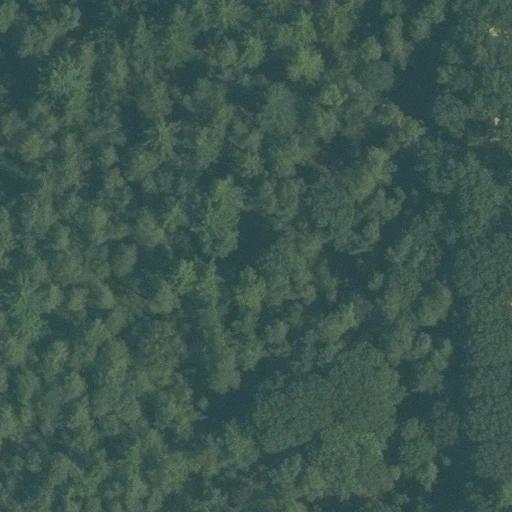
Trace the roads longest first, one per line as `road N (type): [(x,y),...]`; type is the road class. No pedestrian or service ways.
road 1 (track): [(511,375),(492,127),(500,0)]
road 2 (track): [(111,0),(0,129)]
